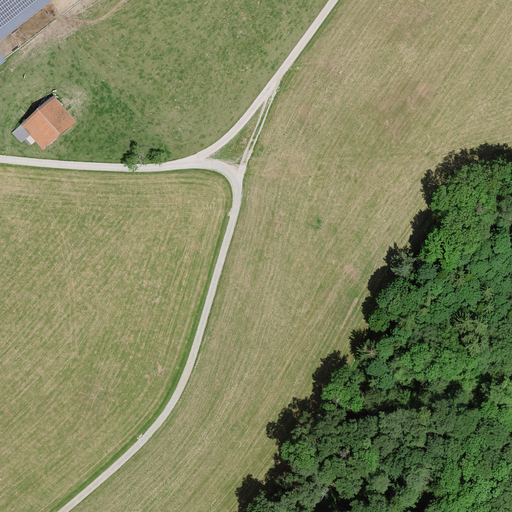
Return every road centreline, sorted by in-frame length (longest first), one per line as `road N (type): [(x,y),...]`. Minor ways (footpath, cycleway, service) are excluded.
road 1 (track): [(167,164),(216,165),(236,196),(191,360),(166,414),(59,511)]
road 2 (track): [(330,0),(226,139),(203,155),(139,167),(0,158)]
